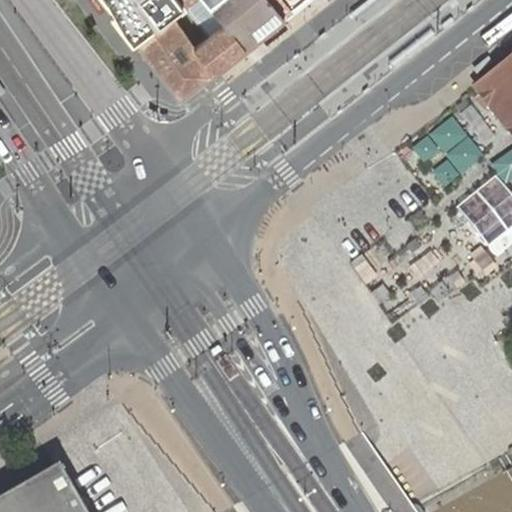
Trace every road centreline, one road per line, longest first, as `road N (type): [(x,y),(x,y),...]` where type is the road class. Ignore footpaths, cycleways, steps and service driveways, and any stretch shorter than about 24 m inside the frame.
road 1 (residential): [(220,246),(285,172),(504,0)]
road 2 (residential): [(150,153),(348,0)]
road 3 (primary): [(143,331),(270,511)]
road 4 (primary): [(315,441),(271,329),(220,246)]
road 5 (primary): [(150,153),(32,0)]
road 6 (secondary): [(315,441),(204,286)]
road 7 (secondary): [(0,432),(143,331)]
road 8 (residential): [(204,286),(173,243),(145,228),(101,221),(68,231)]
road 9 (secondary): [(114,293),(0,378)]
